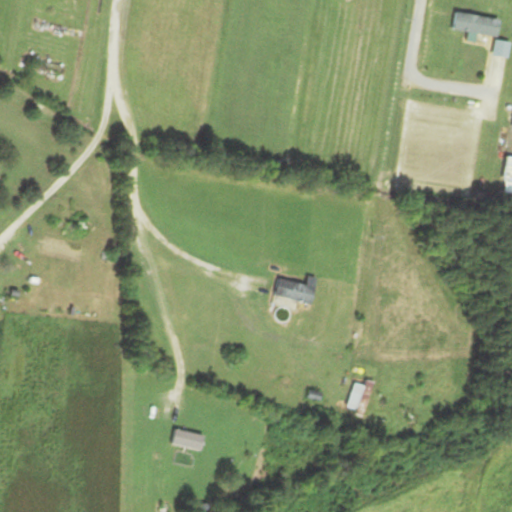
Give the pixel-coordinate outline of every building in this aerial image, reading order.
[(491,35),(492,17),(449,14),(448,32),(491,35)] [(489,56),(504,57),(505,42),(490,41),(489,56)] [(511,157),(500,157),(500,192),(511,192),(511,157)] [(274,279),(270,296),(307,303),(312,278),(304,276),(302,284),(274,279)] [(368,392),(353,384),(342,406),(357,414),(368,392)]
